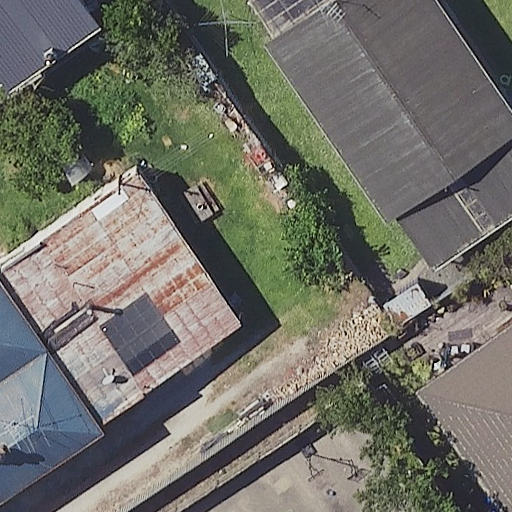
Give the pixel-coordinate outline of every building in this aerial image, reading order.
[(0,0),(0,50),(25,85),(117,21),(101,0),(0,0)] [(511,81),(454,0),(323,0),(269,38),(395,215),(407,207),(511,133),(511,81)] [(511,133),(407,207),(445,260),(511,213),(511,133)] [(249,313),(141,161),(1,259),(109,411),(249,313)] [(1,259),(0,257),(0,256),(0,504),(117,422),(109,411),(1,259)] [(511,511),(511,324),(422,388),(510,511),(511,511)]
